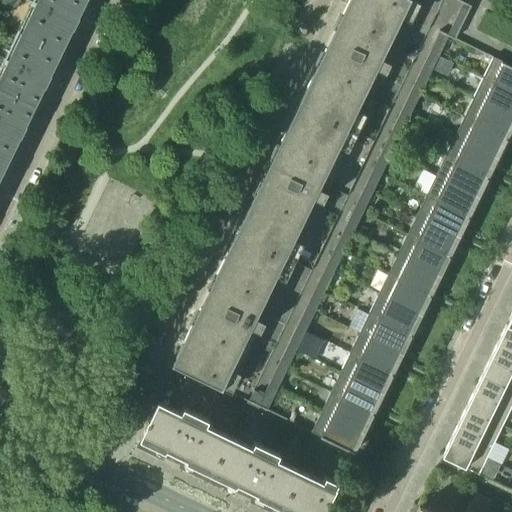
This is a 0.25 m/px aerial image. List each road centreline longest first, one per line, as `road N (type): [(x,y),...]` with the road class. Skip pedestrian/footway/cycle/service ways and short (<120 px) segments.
road 1 (residential): [(323,0),(95,465)]
road 2 (residential): [(511,248),(383,511)]
road 3 (residential): [(0,222),(106,0)]
